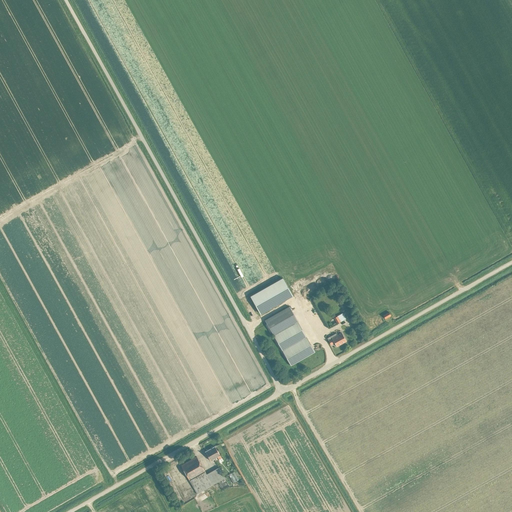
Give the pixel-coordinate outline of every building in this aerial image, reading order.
[(283,278),(251,296),(261,314),(293,296),(283,278)] [(315,352),(298,322),(289,306),(265,320),(291,366),(315,352)] [(346,319),(342,313),(334,318),(337,323),(346,319)] [(342,333),(332,338),(328,340),(331,344),(334,342),(337,346),(346,341),(342,333)] [(222,458),(218,451),(215,446),(205,452),(210,461),(217,457),(219,460),(222,458)] [(207,474),(199,461),(197,456),(181,465),(197,494),(221,480),(223,483),(226,481),(225,478),(219,467),(207,474)] [(234,472),(229,475),(233,483),(239,480),(234,472)]
